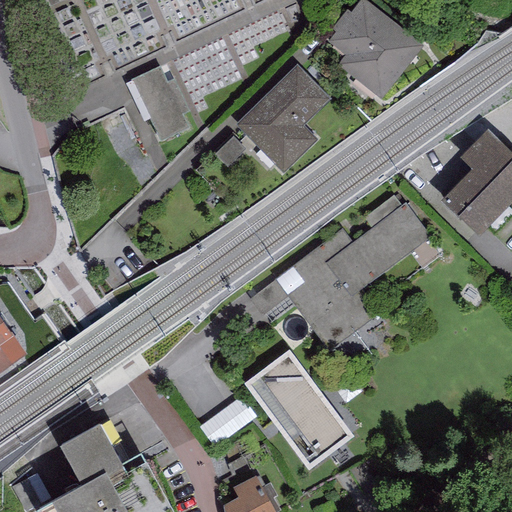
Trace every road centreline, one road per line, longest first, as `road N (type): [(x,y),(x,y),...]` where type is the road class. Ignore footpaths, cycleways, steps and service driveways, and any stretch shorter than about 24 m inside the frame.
road 1 (residential): [(36,241),(184,455),(205,511)]
road 2 (residential): [(36,241),(0,41)]
